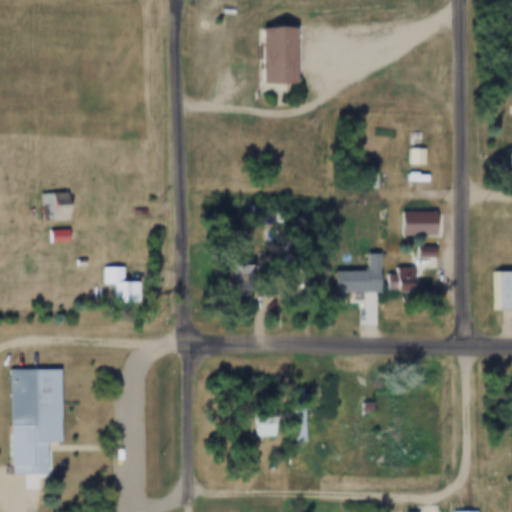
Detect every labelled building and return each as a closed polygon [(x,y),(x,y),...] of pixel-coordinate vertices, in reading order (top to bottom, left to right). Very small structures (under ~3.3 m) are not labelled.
[(260,25),(261,90),(291,90),(290,24),(260,25)] [(409,164),(427,163),(427,148),(409,148),(409,164)] [(74,219),(74,192),(41,192),(41,219),(74,219)] [(49,242),(72,242),(72,230),(49,230),(49,242)] [(127,281),(127,266),(103,267),(103,284),(113,284),(113,298),(143,298),(142,281),(127,281)] [(246,271),(247,283),(256,282),(255,270),(246,271)] [(511,270),(494,271),(494,309),(511,309),(511,270)] [(65,441),(65,369),(10,369),(10,473),(52,473),(52,441),(65,441)] [(366,412),(377,412),(377,401),(367,402),(366,390),(348,390),(349,447),(367,447),(366,412)] [(255,435),(279,435),(279,414),(255,414),(255,435)] [(306,417),(296,418),(298,440),(308,439),(306,417)]
